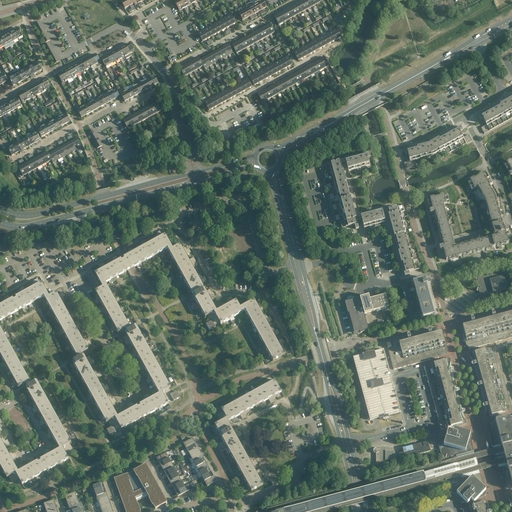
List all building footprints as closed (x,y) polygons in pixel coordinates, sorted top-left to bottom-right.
[(130,6),(126,0),(122,0),(120,1),(125,9),(130,6)] [(189,6),(185,0),(181,0),(180,1),(184,8),(189,6)] [(262,10),(256,0),(255,0),(251,3),(257,13),(262,10)] [(267,8),(262,0),(256,0),(262,10),(267,8)] [(312,7),(308,0),(305,0),(303,1),(307,10),(312,7)] [(184,8),(180,1),(175,3),(179,11),(184,8)] [(307,10),(303,1),(298,4),(303,12),(307,10)] [(257,13),(251,3),(246,5),(252,15),(257,13)] [(303,12),(298,4),(293,7),(298,15),(303,12)] [(252,15),(246,5),(242,8),(248,18),(250,16),(252,15)] [(298,15),(293,7),(288,9),(293,18),(298,15)] [(248,18),(242,8),(237,11),(243,21),(248,18)] [(293,18),(288,9),(284,12),(288,20),(293,18)] [(288,20),(284,12),(279,14),(284,23),(288,20)] [(284,23),(279,14),(274,17),(279,25),(284,23)] [(236,23),(231,15),(226,18),(231,26),(236,23)] [(231,26),(226,18),(222,20),(226,29),(231,26)] [(226,29),(222,20),(217,23),(222,31),(226,29)] [(222,31),(217,23),(212,25),(217,34),(222,31)] [(217,34),(212,25),(207,28),(212,36),(217,34)] [(275,33),(270,25),(265,27),(270,36),(275,33)] [(270,36),(265,27),(260,30),(265,38),(270,36)] [(212,36),(207,28),(203,31),(207,39),(212,36)] [(23,36),(20,31),(19,29),(14,31),(18,39),(23,36)] [(341,37),(337,29),(332,31),(336,40),(341,37)] [(265,38),(260,30),(256,32),(260,41),(265,38)] [(18,39),(14,31),(11,33),(10,31),(8,32),(13,42),(18,39)] [(207,39),(203,31),(198,33),(202,42),(207,39)] [(336,40),(332,31),(327,34),(332,42),(336,40)] [(15,44),(13,42),(8,32),(6,33),(7,35),(4,37),(10,47),(15,44)] [(260,41),(256,32),(251,35),(256,43),(260,41)] [(332,42),(327,34),(322,37),(327,45),(332,42)] [(256,43),(251,35),(246,38),(251,46),(256,43)] [(10,47),(4,37),(0,39),(4,47),(5,49),(10,47)] [(327,45),(322,37),(317,39),(322,48),(327,45)] [(251,46),(246,38),(242,40),(246,49),(251,46)] [(322,48),(317,39),(313,42),(317,50),(322,48)] [(246,49),(242,40),(237,43),(241,51),(246,49)] [(317,50),(313,42),(308,45),(313,53),(317,50)] [(241,51),(237,43),(232,46),(236,54),(241,51)] [(135,52),(130,44),(125,47),(130,54),(135,52)] [(233,53),(229,45),(224,48),(228,56),(233,53)] [(313,53),(308,45),(303,47),(308,56),(313,53)] [(130,54),(125,47),(121,50),(125,57),(130,54)] [(308,56),(303,47),(299,50),(303,58),(308,56)] [(228,56),(224,48),(219,50),(224,59),(228,56)] [(125,57),(121,50),(116,52),(120,60),(125,57)] [(224,59),(219,50),(214,53),(219,61),(224,59)] [(303,58),(299,50),(294,52),(298,61),(303,58)] [(120,60),(116,52),(111,55),(115,62),(120,60)] [(219,61),(214,53),(209,55),(214,64),(219,61)] [(102,65),(97,55),(92,58),(96,65),(97,68),(102,65)] [(115,62),(111,55),(107,57),(111,65),(115,62)] [(214,64),(209,55),(205,58),(209,66),(214,64)] [(292,65),(288,56),(283,59),(287,67),(292,65)] [(111,65),(107,57),(102,60),(106,68),(111,65)] [(96,65),(92,58),(87,60),(91,68),(96,65)] [(203,67),(200,61),(200,60),(199,58),(194,61),(199,69),(203,67)] [(205,58),(200,60),(200,61),(203,67),(204,69),(209,66),(205,58)] [(329,66),(324,58),(319,61),(324,69),(329,66)] [(287,67),(283,59),(278,62),(283,70),(287,67)] [(91,68),(87,60),(82,63),(86,70),(91,68)] [(199,69),(194,61),(189,63),(194,72),(199,69)] [(324,69),(319,61),(315,63),(319,72),(324,69)] [(283,70),(278,62),(273,64),(278,73),(283,70)] [(42,70),(38,63),(33,66),(37,73),(42,70)] [(86,70),(82,63),(77,66),(82,73),(86,70)] [(194,72),(189,63),(184,66),(189,74),(194,72)] [(319,72),(315,63),(310,66),(315,74),(319,72)] [(278,73),(273,64),(269,67),(273,75),(278,73)] [(37,73),(33,66),(28,68),(33,78),(35,77),(34,75),(37,73)] [(82,73),(77,66),(73,68),(77,76),(82,73)] [(189,74),(184,66),(180,69),(184,77),(189,74)] [(315,74),(310,66),(305,68),(310,77),(315,74)] [(273,75),(269,67),(264,70),(268,78),(273,75)] [(27,78),(23,71),(22,68),(17,71),(23,81),(27,78)] [(33,78),(28,68),(23,71),(27,78),(30,77),(31,79),(33,78)] [(77,76),(73,68),(68,71),(72,78),(77,76)] [(310,77),(305,68),(300,71),(305,79),(310,77)] [(268,78),(264,70),(259,72),(264,81),(268,78)] [(23,81),(17,71),(12,73),(14,76),(18,84),(23,81)] [(72,78),(68,71),(63,73),(67,81),(72,78)] [(305,79),(300,71),(296,74),(300,82),(305,79)] [(264,81),(259,72),(254,75),(259,83),(264,81)] [(67,81),(63,73),(58,76),(62,84),(67,81)] [(8,81),(4,74),(0,75),(0,78),(3,84),(8,81)] [(300,82),(296,74),(291,76),(296,85),(300,82)] [(259,83),(254,75),(249,77),(254,86),(259,83)] [(18,84),(14,76),(9,79),(13,86),(18,84)] [(158,83),(154,76),(149,79),(153,86),(158,83)] [(296,85),(291,76),(286,79),(291,87),(296,85)] [(153,86),(149,79),(144,81),(149,89),(153,86)] [(252,87),(247,79),(242,81),(247,90),(252,87)] [(291,87),(286,79),(281,82),(286,90),(291,87)] [(51,87),(47,80),(42,83),(46,90),(51,87)] [(149,89),(144,81),(140,84),(144,91),(149,89)] [(247,90),(242,81),(238,84),(242,92),(247,90)] [(286,90),(281,82),(277,84),(281,93),(286,90)] [(46,90),(42,83),(37,85),(42,93),(46,90)] [(139,94),(135,86),(134,84),(129,87),(134,97),(139,94)] [(144,91),(140,84),(135,86),(139,94),(144,91)] [(242,92),(238,84),(233,87),(238,95),(242,92)] [(281,93),(277,84),(272,87),(277,95),(281,93)] [(42,93),(37,85),(33,88),(37,95),(42,93)] [(134,97),(129,87),(124,89),(125,92),(130,99),(134,97)] [(238,95),(233,87),(228,89),(233,98),(238,95)] [(277,95),(272,87),(267,89),(272,98),(277,95)] [(37,95),(33,88),(28,90),(32,98),(37,95)] [(120,97),(115,89),(110,92),(115,99),(120,97)] [(233,98),(228,89),(223,92),(228,100),(233,98)] [(272,98),(267,89),(263,92),(267,100),(272,98)] [(32,98),(28,90),(23,93),(27,101),(32,98)] [(115,99),(110,92),(106,95),(110,102),(115,99)] [(130,99),(125,92),(120,94),(125,102),(130,99)] [(228,100),(223,92),(219,94),(223,103),(228,100)] [(267,100),(263,92),(258,95),(262,103),(267,100)] [(27,101),(23,93),(18,96),(22,103),(27,101)] [(223,103),(219,94),(214,97),(219,105),(223,103)] [(110,102),(106,95),(101,97),(105,105),(110,102)] [(105,105),(101,97),(96,100),(100,107),(105,105)] [(219,105),(214,97),(209,100),(214,108),(219,105)] [(22,106),(18,98),(13,101),(17,109),(22,106)] [(511,98),(478,117),(482,124),(485,122),(486,125),(481,128),(484,134),(490,131),(511,118),(511,98)] [(100,107),(96,100),(92,102),(96,110),(100,107)] [(214,108),(209,100),(204,102),(209,111),(214,108)] [(17,109),(13,101),(8,104),(12,111),(17,109)] [(96,110),(92,102),(87,105),(91,113),(96,110)] [(161,111),(156,103),(152,105),(156,114),(161,111)] [(12,111),(8,104),(3,106),(7,114),(12,111)] [(91,113),(87,105),(82,108),(86,115),(91,113)] [(156,114),(152,105),(147,108),(151,116),(156,114)] [(86,115),(82,108),(77,110),(81,118),(86,115)] [(151,116),(147,108),(142,111),(147,119),(151,116)] [(147,119),(142,111),(137,113),(142,122),(147,119)] [(142,122),(137,113),(133,116),(137,124),(142,122)] [(70,122),(66,114),(61,117),(65,124),(70,122)] [(137,124),(133,116),(128,118),(133,127),(137,124)] [(65,124),(61,117),(56,119),(60,127),(65,124)] [(133,127),(128,118),(123,121),(128,130),(133,127)] [(60,127),(56,119),(52,122),(56,130),(60,127)] [(56,130),(52,122),(47,125),(51,132),(56,130)] [(46,135),(42,127),(41,124),(36,127),(41,138),(46,135)] [(51,132),(47,125),(42,127),(46,135),(51,132)] [(438,159),(466,144),(472,141),(468,135),(463,138),(462,135),(464,134),(460,127),(429,144),(404,151),(407,162),(404,163),(406,169),(412,167),(410,162),(433,156),(435,155),(438,160),(438,159)] [(41,140),(36,133),(32,135),(36,143),(41,140)] [(36,143),(32,135),(27,138),(31,146),(36,143)] [(31,146),(27,138),(22,141),(26,148),(31,146)] [(81,147),(77,139),(72,142),(77,150),(81,147)] [(26,148),(22,141),(17,143),(23,153),(24,152),(23,150),(26,148)] [(77,150),(72,142),(67,144),(72,153),(77,150)] [(23,153),(17,143),(13,146),(17,153),(20,152),(21,154),(23,153)] [(72,153),(67,144),(62,147),(67,155),(72,153)] [(17,153),(13,146),(8,149),(12,156),(17,153)] [(67,155),(62,147),(58,149),(62,158),(67,155)] [(62,158),(58,149),(53,152),(58,160),(62,158)] [(52,161),(48,155),(47,152),(42,155),(47,163),(51,161),(52,161)] [(58,160),(53,152),(48,155),(52,161),(51,161),(53,163),(58,160)] [(370,166),(368,159),(371,158),(370,153),(345,160),(349,171),(370,166)] [(47,163),(42,155),(37,158),(42,166),(47,163)] [(42,166),(37,158),(33,160),(37,169),(42,166)] [(37,169),(33,160),(28,163),(33,171),(37,169)] [(511,160),(510,161),(510,160),(503,164),(508,173),(510,172),(510,173),(508,174),(510,177),(511,176),(511,160)] [(356,218),(341,161),(325,165),(326,171),(330,170),(344,222),(340,223),(342,228),(354,225),(356,230),(359,229),(358,225),(360,225),(359,223),(358,218),(356,218)] [(33,171),(28,163),(23,165),(28,174),(33,171)] [(28,174),(23,165),(18,168),(23,176),(28,174)] [(452,241),(451,237),(450,232),(451,232),(450,229),(449,229),(443,207),(444,206),(444,205),(449,203),(447,194),(440,196),(440,197),(435,198),(434,198),(427,200),(429,209),(431,208),(431,210),(429,210),(430,214),(435,213),(436,216),(434,216),(435,220),(437,219),(439,229),(438,229),(441,240),(442,239),(443,243),(444,246),(439,247),(440,250),(443,249),(446,260),(474,253),(474,254),(475,254),(481,252),(481,251),(508,244),(505,233),(509,232),(508,228),(503,230),(502,228),(501,223),(503,223),(501,215),(499,215),(499,214),(498,211),(499,210),(497,202),(496,202),(494,197),(492,193),(493,192),(492,189),(490,190),(488,187),(493,184),(491,181),(489,182),(488,181),(490,180),(485,172),(479,176),(474,179),(474,178),(467,182),(472,190),(477,188),(478,190),(479,189),(485,201),(490,218),(489,219),(490,222),(491,222),(493,230),(494,232),(493,232),(494,235),(493,235),(494,236),(495,235),(495,237),(488,239),(487,237),(484,238),(465,244),(465,243),(461,244),(462,246),(454,248),(454,247),(455,246),(454,243),(453,243),(452,241)] [(414,265),(407,239),(400,213),(404,212),(403,206),(387,210),(405,276),(410,275),(409,272),(420,269),(418,264),(414,265)] [(386,225),(382,211),(361,217),(365,231),(386,225)] [(173,249),(165,235),(163,236),(160,231),(156,234),(157,237),(154,239),(155,240),(150,243),(156,255),(167,249),(169,251),(173,249)] [(156,255),(150,243),(147,245),(144,240),(140,242),(142,245),(138,247),(139,249),(137,250),(143,262),(156,255)] [(186,255),(191,253),(189,248),(186,250),(184,246),(182,248),(180,244),(173,249),(169,251),(176,264),(187,258),(186,255)] [(136,266),(142,262),(143,262),(137,250),(134,252),(131,247),(127,249),(130,254),(126,256),(123,258),(124,259),(122,260),(121,259),(119,260),(116,256),(112,258),(113,261),(110,263),(111,265),(108,266),(114,278),(130,269),(132,268),(134,267),(136,266)] [(196,273),(193,268),(195,267),(193,263),(196,262),(194,257),(189,260),(187,258),(176,264),(184,280),(196,273)] [(114,278),(108,266),(106,268),(103,263),(99,265),(100,268),(97,270),(98,272),(95,273),(103,287),(107,285),(106,283),(114,278)] [(206,291),(205,289),(204,288),(203,289),(202,287),(203,286),(202,284),(207,281),(204,277),(201,278),(199,275),(198,276),(196,273),(184,280),(192,293),(193,294),(193,295),(200,308),(212,302),(210,299),(215,296),(213,292),(210,294),(209,291),(211,290),(210,289),(206,291)] [(511,283),(511,282),(511,281),(511,280),(510,279),(510,278),(509,278),(509,277),(508,276),(507,275),(506,275),(505,274),(504,274),(503,273),(502,273),(501,273),(499,273),(498,273),(497,273),(484,277),(483,273),(474,275),(479,293),(480,292),(482,296),(477,297),(477,298),(476,298),(476,299),(476,300),(476,301),(477,301),(477,302),(478,302),(479,302),(497,297),(496,293),(502,291),(503,291),(503,290),(504,290),(505,289),(506,289),(509,291),(510,290),(510,289),(511,288),(511,287),(511,286),(511,285),(511,284),(511,283)] [(436,315),(427,285),(430,284),(430,281),(429,281),(428,277),(406,283),(416,320),(436,315)] [(49,296),(42,283),(39,284),(36,279),(32,282),(34,285),(30,287),(31,288),(29,290),(35,301),(44,297),(45,299),(49,296)] [(103,305),(114,298),(107,285),(103,287),(95,291),(97,294),(95,295),(97,299),(94,301),(96,305),(101,302),(103,305)] [(21,309),(35,301),(29,290),(26,291),(23,286),(19,289),(21,292),(17,294),(18,296),(15,297),(16,299),(15,299),(14,300),(13,298),(11,300),(8,295),(4,297),(5,300),(2,302),(3,304),(0,306),(7,317),(21,309)] [(65,308),(62,303),(64,302),(62,298),(65,297),(63,293),(58,295),(57,292),(49,296),(45,299),(54,315),(65,308)] [(388,308),(385,296),(373,299),(372,295),(360,298),(360,299),(364,314),(388,308)] [(243,312),(240,308),(236,300),(234,302),(231,297),(227,299),(229,302),(225,304),(226,306),(223,307),(230,319),(243,312)] [(123,314),(119,306),(114,298),(103,305),(104,307),(99,310),(101,314),(104,312),(106,316),(108,315),(111,320),(123,314)] [(368,330),(364,314),(360,299),(359,300),(345,302),(348,313),(349,313),(354,333),(356,332),(358,335),(360,334),(368,330)] [(260,311),(265,308),(263,304),(260,305),(258,302),(256,303),(254,300),(240,308),(243,312),(245,310),(250,320),(262,313),(260,311)] [(230,319),(223,307),(217,311),(212,302),(200,308),(205,317),(207,316),(210,322),(217,318),(219,322),(220,324),(230,319)] [(71,319),(76,316),(74,312),(71,313),(69,310),(67,311),(65,308),(54,315),(61,327),(72,321),(71,319)] [(511,338),(511,312),(466,326),(466,327),(463,328),(462,328),(462,329),(462,330),(466,345),(466,346),(467,347),(468,347),(469,350),(511,338)] [(267,324),(272,321),(270,317),(267,318),(265,315),(263,316),(262,313),(250,320),(257,332),(269,326),(267,324)] [(133,346),(144,339),(137,326),(131,329),(131,328),(130,326),(123,314),(111,320),(113,323),(111,324),(113,327),(110,329),(112,333),(117,331),(118,333),(125,329),(126,331),(127,332),(125,332),(127,335),(123,338),(124,339),(126,338),(127,340),(124,342),(126,346),(131,343),(133,346)] [(214,325),(219,322),(217,318),(210,322),(206,324),(209,331),(216,327),(214,325)] [(81,337),(78,331),(80,330),(78,327),(81,325),(79,321),(74,324),(72,321),(61,327),(69,343),(81,337)] [(275,336),(279,334),(277,330),(274,331),(272,328),(270,329),(269,326),(257,332),(264,345),(276,339),(275,336)] [(448,350),(448,349),(443,331),(442,330),(441,329),(386,344),(393,370),(448,355),(447,353),(447,352),(448,352),(448,351),(448,350)] [(82,355),(81,354),(88,350),(87,347),(92,344),(89,340),(86,342),(84,338),(83,339),(81,337),(69,343),(77,357),(78,358),(72,362),(80,375),(91,368),(90,366),(95,363),(92,359),(90,361),(88,358),(90,357),(90,356),(86,358),(84,355),(83,356),(82,355)] [(140,359),(151,352),(144,339),(133,346),(134,348),(132,349),(134,353),(131,355),(133,359),(138,356),(140,359)] [(285,355),(282,349),(283,348),(281,345),(284,343),(282,339),(277,341),(276,339),(264,345),(273,361),(285,355)] [(3,359),(15,353),(8,340),(0,344),(0,357),(2,357),(3,359)] [(511,405),(503,376),(495,347),(481,351),(481,350),(481,349),(474,351),(474,352),(469,353),(469,354),(469,355),(472,359),(474,361),(487,409),(487,411),(486,417),(486,418),(487,418),(492,417),(499,416),(499,415),(498,415),(498,414),(505,412),(506,412),(507,411),(508,411),(508,410),(509,409),(510,408),(510,407),(511,406),(511,405)] [(401,412),(393,384),(384,349),(353,358),(370,421),(401,412)] [(147,372),(158,365),(151,352),(140,359),(141,361),(139,362),(141,366),(138,368),(141,372),(145,369),(147,372)] [(12,375),(23,369),(15,353),(3,359),(4,362),(0,364),(0,365),(2,369),(5,367),(7,371),(9,370),(12,375)] [(462,417),(449,368),(449,366),(451,360),(451,359),(450,359),(450,358),(449,358),(444,360),(444,359),(437,361),(437,362),(438,362),(438,363),(424,366),(438,417),(441,430),(456,426),(456,427),(462,426),(462,425),(466,424),(466,423),(463,418),(462,417)] [(154,385),(166,378),(158,365),(147,372),(148,374),(146,375),(148,379),(145,381),(148,385),(153,382),(154,385)] [(97,379),(102,376),(100,372),(97,374),(95,370),(93,371),(91,368),(80,375),(87,388),(99,381),(97,379)] [(33,401),(45,394),(37,381),(32,384),(31,383),(23,369),(12,375),(13,378),(11,379),(13,382),(10,384),(13,388),(17,385),(19,388),(26,384),(27,386),(27,387),(26,387),(27,390),(24,393),(24,394),(26,392),(27,395),(24,397),(27,401),(32,398),(33,401)] [(164,397),(171,393),(169,388),(171,387),(166,378),(154,385),(159,394),(153,397),(160,409),(168,404),(167,402),(164,397)] [(276,395),(281,392),(275,380),(259,389),(266,401),(268,399),(271,404),(275,402),(273,399),(277,397),(276,395)] [(104,392),(109,389),(107,385),(104,387),(102,383),(100,384),(99,381),(87,388),(94,401),(106,394),(104,392)] [(266,401),(259,389),(247,396),(253,407),(255,406),(257,408),(260,406),(262,409),(266,407),(263,402),(266,401)] [(173,401),(180,398),(176,391),(171,393),(164,397),(167,402),(172,399),(173,401)] [(40,414),(52,407),(45,394),(33,401),(35,403),(33,404),(35,408),(32,410),(34,414),(39,411),(40,414)] [(111,405),(116,402),(114,398),(111,400),(109,396),(107,397),(106,394),(94,401),(101,414),(113,408),(111,405)] [(131,425),(145,417),(160,409),(153,397),(150,399),(148,394),(143,396),(145,399),(141,401),(142,403),(139,405),(140,406),(139,407),(138,407),(137,406),(135,407),(132,402),(128,405),(130,408),(126,410),(127,411),(124,413),(131,425)] [(247,411),(253,407),(247,396),(231,404),(238,416),(240,415),(242,420),(247,417),(245,415),(248,413),(247,411)] [(228,421),(238,416),(231,404),(222,410),(222,411),(217,415),(221,422),(215,425),(220,434),(231,428),(228,421)] [(47,427),(59,420),(52,407),(40,414),(42,416),(40,417),(42,421),(39,423),(41,427),(46,424),(47,427)] [(131,425),(124,413),(118,417),(113,408),(101,414),(106,423),(108,422),(111,428),(118,424),(120,428),(121,430),(131,425)] [(511,416),(495,421),(490,422),(490,423),(489,423),(489,424),(488,424),(488,425),(493,449),(497,466),(505,488),(505,489),(506,489),(506,490),(507,490),(508,490),(509,490),(511,489),(511,416)] [(55,440),(66,433),(59,420),(47,427),(49,429),(47,430),(49,434),(46,435),(48,440),(53,437),(55,440)] [(115,431),(120,428),(118,424),(111,428),(107,430),(110,436),(117,433),(115,431)] [(237,438),(242,436),(240,431),(237,433),(235,431),(237,430),(237,428),(233,431),(231,428),(220,434),(227,447),(239,441),(237,438)] [(486,490),(477,468),(477,465),(477,464),(476,461),(476,460),(474,457),(473,451),(470,434),(470,432),(469,431),(467,430),(465,430),(461,431),(454,429),(453,433),(448,431),(447,435),(442,436),(439,448),(442,459),(443,459),(445,459),(456,456),(457,459),(463,458),(464,460),(466,461),(469,461),(471,462),(472,465),(471,468),(468,468),(467,471),(467,473),(461,475),(462,478),(449,482),(448,483),(451,494),(460,503),(465,502),(466,503),(467,504),(468,504),(471,500),(474,503),(478,498),(482,497),(483,496),(484,496),(485,495),(485,494),(486,493),(486,492),(486,491),(486,490)] [(73,449),(69,443),(71,442),(66,433),(55,440),(60,449),(54,452),(60,464),(69,459),(66,453),(73,449)] [(5,447),(10,444),(7,440),(4,442),(2,438),(1,439),(0,437),(0,453),(6,450),(5,447)] [(194,444),(193,441),(194,440),(193,439),(183,444),(186,449),(194,444)] [(247,456),(244,451),(246,450),(244,446),(247,445),(245,441),(240,443),(239,441),(227,447),(236,463),(247,456)] [(430,451),(430,448),(428,442),(423,443),(424,447),(422,448),(421,443),(402,449),(403,453),(399,454),(401,459),(430,451)] [(189,453),(198,448),(197,447),(196,447),(194,444),(186,449),(184,450),(186,455),(189,453)] [(200,454),(198,451),(199,450),(198,448),(189,453),(191,458),(200,454)] [(396,458),(393,448),(376,448),(375,448),(375,449),(374,449),(374,450),(373,450),(373,451),(373,452),(374,453),(375,454),(376,454),(376,463),(396,458)] [(46,471),(47,471),(60,464),(54,452),(51,454),(48,449),(44,451),(46,454),(42,456),(43,458),(40,460),(41,461),(40,461),(39,462),(38,461),(35,462),(33,457),(28,460),(30,463),(27,465),(28,466),(25,468),(31,480),(44,472),(46,471)] [(12,460),(16,457),(17,457),(15,453),(12,455),(10,451),(8,452),(6,450),(0,453),(0,465),(2,469),(14,463),(12,460)] [(159,464),(171,457),(168,452),(158,458),(160,461),(159,462),(159,464)] [(194,463),(203,458),(202,456),(201,457),(200,454),(191,458),(194,463)] [(253,467),(258,464),(255,460),(252,462),(251,458),(249,459),(247,456),(236,463),(243,476),(255,470),(253,467)] [(171,463),(174,462),(171,457),(159,464),(160,465),(161,464),(163,468),(171,463)] [(205,463),(203,460),(204,459),(203,458),(194,463),(197,468),(205,463)] [(467,471),(468,468),(471,468),(472,465),(471,462),(469,461),(466,461),(464,460),(463,458),(457,459),(441,463),(445,480),(461,475),(467,473),(467,471)] [(31,480),(25,468),(18,471),(14,463),(2,469),(7,478),(9,477),(12,483),(19,479),(22,485),(31,480)] [(174,468),(171,463),(163,468),(165,471),(164,471),(165,473),(174,468)] [(199,472),(209,467),(208,466),(207,466),(205,463),(197,468),(199,472)] [(164,499),(161,494),(162,493),(158,486),(158,487),(157,487),(155,484),(154,481),(155,480),(151,474),(150,474),(147,469),(148,468),(146,464),(134,471),(128,474),(114,479),(116,482),(117,482),(119,488),(118,489),(120,496),(121,496),(122,496),(124,502),(123,502),(123,503),(125,509),(127,509),(127,511),(140,511),(141,511),(138,504),(137,501),(148,496),(150,499),(149,499),(153,505),(155,509),(167,502),(165,499),(164,499)] [(168,477),(177,473),(179,471),(176,466),(174,468),(165,473),(166,475),(167,474),(168,477)] [(210,473),(208,469),(210,469),(209,467),(199,472),(202,477),(210,473)] [(263,485),(260,479),(262,478),(260,475),(263,473),(261,469),(256,472),(255,470),(243,476),(251,491),(263,485)] [(170,482),(179,477),(177,473),(168,477),(170,480),(169,481),(170,482)] [(205,482),(214,477),(213,475),(212,476),(210,473),(202,477),(205,482)] [(182,482),(179,477),(170,482),(171,484),(172,483),(174,487),(182,482)] [(215,482),(214,479),(215,478),(214,477),(205,482),(207,487),(215,482)] [(175,492),(184,487),(182,482),(174,487),(175,490),(174,490),(175,492)] [(104,489),(102,485),(104,485),(103,483),(93,486),(95,492),(104,489)] [(187,492),(184,487),(175,492),(176,493),(177,493),(179,496),(187,492)] [(107,493),(106,491),(105,492),(104,489),(95,492),(97,497),(107,493)] [(77,498),(75,493),(66,496),(68,499),(66,500),(67,502),(77,498)] [(107,499),(106,495),(107,495),(107,493),(97,497),(98,502),(107,499)] [(79,503),(77,498),(67,502),(68,503),(69,503),(70,506),(79,503)] [(110,503),(110,502),(108,502),(107,499),(98,502),(100,507),(110,503)] [(56,506),(55,504),(54,504),(53,501),(44,504),(46,509),(56,506)] [(486,511),(487,510),(487,509),(487,507),(487,505),(487,504),(488,502),(487,502),(487,501),(486,501),(483,502),(482,502),(477,503),(477,505),(462,509),(462,511),(486,511)] [(81,508),(79,503),(70,506),(71,510),(70,510),(71,511),(81,508)] [(102,511),(111,509),(110,506),(111,505),(110,503),(100,507),(102,511)]
